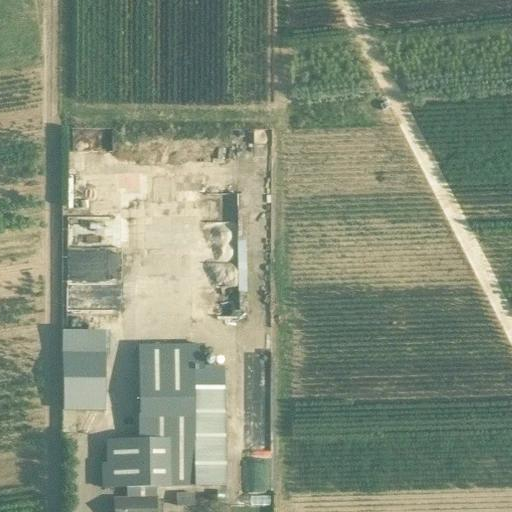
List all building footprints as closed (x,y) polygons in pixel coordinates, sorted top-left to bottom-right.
[(109,149),(109,128),(70,129),(70,150),(109,149)] [(138,419),(192,419),(192,438),(167,439),(167,441),(106,442),(106,475),(104,475),(104,489),(125,488),(126,499),(112,499),(112,511),(155,511),(155,488),(169,488),(169,487),(194,486),(225,486),(223,369),(192,368),(191,347),(140,346),(140,368),(137,368),(138,419)] [(102,354),(61,354),(62,412),(103,412),(102,354)] [(217,503),(226,503),(226,493),(217,493),(217,503)] [(175,494),(176,507),(194,506),(193,494),(175,494)]
